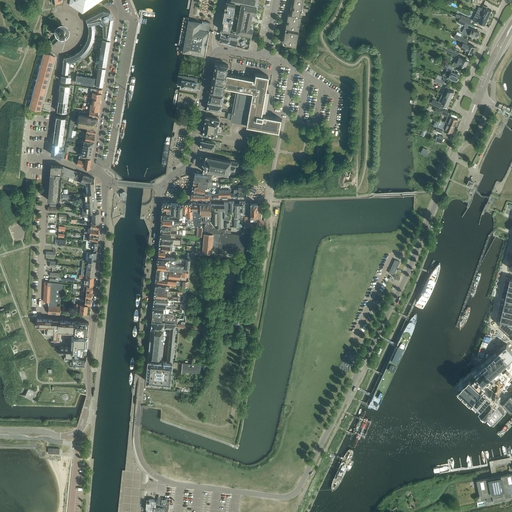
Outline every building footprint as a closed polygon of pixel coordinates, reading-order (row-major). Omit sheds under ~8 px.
[(70,0),(70,4),(83,12),(100,0),(70,0)] [(291,0),(290,6),(289,9),(290,9),(289,14),(287,14),(283,41),(285,42),(285,44),(295,45),(302,9),(304,10),(303,11),(307,12),(308,9),(302,8),(303,0),(291,0)] [(223,21),(221,32),(224,33),(224,31),(231,32),(237,3),(235,2),(227,1),(223,21)] [(242,3),(240,12),(252,14),(255,15),(256,6),(242,3)] [(479,6),(476,12),(479,13),(488,17),(491,11),(486,8),(487,7),(483,5),(482,8),(479,6)] [(87,22),(87,23),(88,25),(94,23),(96,23),(99,22),(100,22),(100,23),(101,24),(102,24),(103,24),(103,35),(104,36),(110,37),(113,17),(110,11),(103,10),(86,18),(86,20),(87,22)] [(469,18),(471,20),(475,22),(479,24),(480,22),(485,24),(488,17),(479,13),(476,12),(471,10),(469,15),(470,15),(469,18)] [(240,12),(237,24),(250,27),(252,14),(240,12)] [(457,14),(455,17),(460,19),(458,23),(468,27),(471,20),(469,18),(461,15),(461,16),(457,14)] [(183,52),(205,56),(209,31),(210,23),(202,21),(202,23),(188,20),(183,52)] [(236,33),(251,36),(252,27),(250,27),(237,24),(236,33)] [(61,26),(60,26),(58,28),(57,30),(57,31),(58,33),(59,34),(61,35),(63,35),(64,35),(65,34),(66,33),(67,31),(66,29),(66,28),(64,26),(61,26)] [(465,28),(462,33),(469,36),(469,35),(477,38),(479,32),(472,29),(468,27),(467,29),(465,28)] [(219,42),(236,47),(237,41),(239,35),(228,31),(227,36),(227,37),(225,37),(225,36),(221,35),(219,42)] [(86,42),(84,44),(90,48),(91,45),(92,43),(93,41),(94,38),(95,34),(88,33),(87,38),(86,40),(86,42)] [(462,37),(459,36),(455,34),(454,38),(463,42),(461,48),(466,50),(466,51),(472,54),(475,47),(468,43),(469,40),(462,37)] [(58,36),(51,42),(55,46),(61,39),(58,36)] [(110,39),(103,38),(101,45),(109,46),(110,39)] [(0,48),(17,53),(19,46),(2,41),(0,47),(0,48)] [(80,50),(79,51),(82,56),(85,54),(86,52),(88,50),(89,49),(90,48),(84,44),(83,46),(82,48),(80,50)] [(457,56),(459,53),(450,49),(446,47),(445,50),(457,56)] [(68,57),(69,63),(72,62),(75,61),(77,60),(82,56),(79,51),(74,54),(72,55),(70,56),(68,57)] [(40,109),(42,110),(56,57),(54,56),(50,53),(39,53),(25,105),(34,110),(40,110),(40,109)] [(456,57),(453,64),(458,67),(459,65),(465,67),(469,61),(462,58),(459,57),(459,58),(456,57)] [(206,109),(220,112),(223,95),(224,87),(225,87),(237,89),(237,92),(235,92),(233,106),(234,107),(233,113),(232,113),(230,121),(246,124),(246,125),(260,128),(262,128),(278,131),(279,123),(280,118),(265,115),(268,92),(265,92),(268,76),(255,73),(254,79),(226,74),(228,65),(214,63),(206,109)] [(444,63),(442,67),(447,69),(443,77),(442,80),(444,81),(447,82),(448,79),(449,78),(457,81),(460,75),(451,72),(452,70),(448,67),(449,65),(444,63)] [(106,65),(98,64),(99,65),(97,76),(104,77),(106,65)] [(68,67),(62,66),(61,75),(70,76),(70,75),(68,75),(69,67),(68,67)] [(177,86),(178,86),(181,86),(196,89),(199,89),(199,90),(200,90),(201,83),(197,82),(198,79),(183,76),(178,75),(177,85),(177,86)] [(94,79),(93,85),(102,86),(104,77),(97,76),(97,79),(94,79)] [(442,94),(451,99),(454,92),(449,89),(449,88),(446,86),(444,89),(442,94)] [(93,92),(92,98),(100,100),(101,94),(102,90),(90,88),(90,89),(91,92),(93,92)] [(451,99),(442,94),(438,102),(433,99),(431,103),(440,107),(442,105),(442,103),(448,106),(451,99)] [(445,122),(448,123),(455,126),(458,119),(451,116),(451,117),(449,116),(450,113),(443,110),(443,111),(439,109),(438,113),(447,117),(445,122)] [(87,126),(96,128),(98,117),(97,117),(79,114),(78,124),(87,126)] [(1,171),(20,173),(25,115),(24,122),(6,120),(1,171)] [(202,133),(216,136),(216,135),(217,129),(220,130),(221,125),(218,125),(219,119),(205,117),(202,133)] [(441,133),(443,129),(445,130),(452,133),(455,126),(448,123),(448,124),(445,123),(443,126),(442,128),(437,126),(436,131),(441,133)] [(86,132),(85,140),(94,141),(95,134),(86,132)] [(80,155),(79,155),(91,157),(94,141),(85,140),(84,139),(81,155),(80,155)] [(215,143),(201,141),(200,147),(213,150),(215,143)] [(421,153),(427,156),(430,150),(424,147),(421,153)] [(57,151),(51,150),(51,154),(64,159),(65,152),(57,151)] [(76,159),(74,163),(89,168),(91,157),(79,155),(79,159),(78,160),(76,159)] [(238,167),(239,163),(206,156),(205,161),(204,161),(203,165),(204,165),(203,171),(228,175),(229,171),(235,172),(236,167),(238,167)] [(50,173),(48,200),(50,200),(56,201),(58,201),(60,177),(60,174),(62,174),(62,171),(63,166),(61,166),(58,165),(51,166),(50,173)] [(85,184),(94,184),(94,177),(93,178),(63,166),(62,171),(63,172),(62,175),(62,178),(73,182),(74,179),(85,184)] [(202,174),(195,173),(194,180),(204,181),(208,182),(209,182),(210,182),(211,175),(206,175),(206,173),(203,172),(202,174)] [(218,192),(218,197),(230,197),(230,192),(230,182),(220,182),(220,186),(220,187),(218,187),(218,192)] [(85,184),(86,193),(94,192),(94,184),(85,184)] [(208,193),(213,193),(218,192),(218,186),(209,187),(205,187),(202,187),(193,185),(191,191),(204,193),(208,193)] [(237,192),(237,197),(243,197),(243,187),(238,187),(238,188),(238,189),(237,189),(235,191),(238,191),(238,192),(237,192)] [(238,189),(238,188),(234,188),(234,192),(230,192),(230,197),(237,197),(237,192),(238,192),(238,191),(235,191),(237,189),(238,189)] [(85,200),(95,200),(94,192),(86,193),(84,193),(84,198),(85,200)] [(12,225),(13,225),(1,197),(0,197),(0,241),(0,242),(13,241),(13,240),(13,239),(8,227),(10,226),(11,226),(12,226),(12,225)] [(166,210),(166,213),(170,214),(171,203),(163,202),(162,203),(162,208),(162,209),(166,210)] [(171,203),(170,214),(175,214),(175,215),(180,216),(180,215),(177,214),(177,203),(171,203)] [(180,215),(180,216),(186,218),(187,217),(184,215),(184,213),(182,213),(182,211),(183,203),(177,203),(177,214),(180,215)] [(187,214),(189,220),(190,222),(191,227),(195,227),(194,224),(193,218),(193,217),(192,209),(191,209),(191,203),(187,203),(187,214)] [(197,227),(202,227),(202,218),(202,215),(202,214),(201,214),(201,212),(200,212),(200,203),(191,203),(191,209),(192,209),(193,217),(193,218),(194,224),(197,224),(197,227)] [(204,226),(202,247),(202,251),(212,252),(212,253),(218,254),(218,252),(248,255),(251,233),(242,232),(238,231),(237,233),(236,233),(236,234),(230,234),(231,230),(216,229),(215,228),(211,223),(211,221),(211,205),(211,204),(200,203),(200,212),(201,212),(201,214),(202,214),(202,215),(205,215),(205,216),(203,216),(203,223),(205,223),(205,226),(204,226)] [(245,211),(244,219),(244,224),(244,226),(255,226),(256,226),(256,225),(260,225),(261,208),(260,208),(260,205),(257,205),(257,203),(251,203),(250,209),(245,209),(245,211)] [(217,206),(217,210),(218,210),(218,227),(224,227),(224,226),(224,210),(224,204),(213,204),(213,206),(217,206)] [(161,217),(161,224),(171,225),(179,226),(179,223),(179,219),(182,219),(187,220),(188,220),(187,218),(187,217),(186,218),(180,216),(179,219),(178,219),(161,217)] [(90,227),(99,228),(99,222),(92,221),(85,220),(80,220),(80,223),(81,223),(84,223),(84,224),(91,224),(90,227)] [(89,240),(88,248),(96,249),(97,249),(97,245),(98,245),(98,242),(97,242),(97,241),(89,240)] [(88,251),(87,260),(95,261),(96,254),(95,253),(96,249),(88,248),(86,247),(85,251),(88,251)] [(158,255),(158,262),(169,263),(169,260),(175,261),(185,262),(185,258),(167,256),(158,255)] [(388,273),(393,275),(400,262),(395,259),(388,273)] [(86,268),(94,269),(95,261),(87,260),(86,268)] [(158,262),(157,268),(166,270),(170,270),(181,271),(189,271),(189,268),(184,268),(184,265),(169,263),(158,262)] [(86,275),(94,276),(94,269),(86,268),(86,275)] [(166,270),(157,268),(156,278),(162,279),(162,278),(186,280),(186,276),(181,275),(181,271),(170,270),(166,270)] [(94,276),(86,275),(79,275),(79,277),(86,278),(85,285),(93,286),(94,276)] [(500,324),(499,325),(505,330),(506,330),(508,332),(508,333),(510,334),(511,336),(511,278),(510,278),(501,319),(500,324)] [(43,301),(44,301),(49,301),(49,306),(48,306),(48,313),(60,314),(60,306),(59,306),(59,302),(60,302),(62,283),(44,281),(43,301)] [(154,301),(153,306),(168,308),(176,309),(176,306),(171,306),(166,305),(166,306),(165,306),(165,302),(154,301)] [(87,313),(88,305),(84,304),(83,304),(76,303),(76,306),(80,306),(80,312),(87,313)] [(0,321),(11,317),(9,312),(0,314),(0,321)] [(37,318),(37,326),(44,327),(44,334),(51,335),(51,341),(59,347),(59,351),(64,352),(64,358),(70,358),(70,364),(84,365),(85,359),(86,352),(86,347),(87,347),(88,334),(89,322),(79,322),(79,323),(75,323),(75,321),(60,320),(60,319),(37,318)] [(152,321),(151,329),(163,330),(164,327),(164,322),(152,321)] [(167,361),(170,362),(172,362),(176,324),(164,322),(164,327),(170,328),(167,361)] [(148,351),(149,351),(148,360),(160,361),(163,330),(151,329),(150,336),(148,351)] [(493,351),(448,390),(490,430),(505,414),(477,389),(480,385),(474,380),(498,356),(493,351)] [(391,356),(368,405),(375,409),(400,360),(391,356)] [(29,364),(27,357),(11,363),(14,369),(29,364)] [(170,362),(167,361),(160,361),(148,360),(145,382),(168,385),(170,362)] [(200,372),(201,364),(182,363),(181,373),(185,373),(186,371),(200,372)] [(35,393),(28,390),(24,398),(35,402),(36,400),(32,399),(35,393)] [(511,404),(504,397),(501,402),(509,410),(511,406),(511,404)] [(365,409),(347,445),(354,448),(372,412),(365,409)] [(348,446),(329,487),(336,491),(355,450),(348,446)] [(489,461),(490,466),(510,462),(509,457),(489,461)] [(511,473),(477,480),(480,498),(492,496),(493,500),(506,498),(505,494),(511,492),(511,473)] [(156,500),(146,499),(145,511),(167,511),(168,501),(167,501),(167,500),(161,500),(161,503),(156,503),(156,500)]
